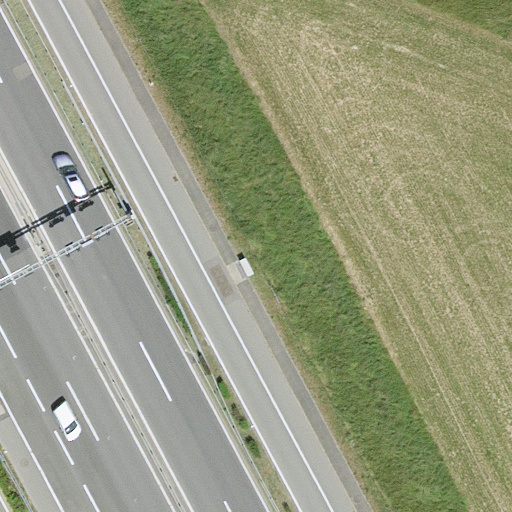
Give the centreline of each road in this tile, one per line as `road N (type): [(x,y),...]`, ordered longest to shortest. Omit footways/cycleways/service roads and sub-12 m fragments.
road 1 (secondary): [(320,511),(46,0)]
road 2 (motorway): [(234,511),(0,75)]
road 3 (motorway): [(11,281),(135,511)]
road 4 (motorway): [(11,281),(119,511)]
